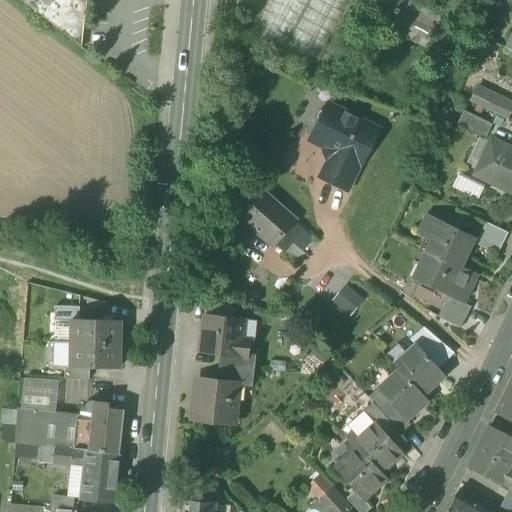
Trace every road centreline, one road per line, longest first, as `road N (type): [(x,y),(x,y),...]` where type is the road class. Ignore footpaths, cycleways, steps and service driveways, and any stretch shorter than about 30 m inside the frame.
road 1 (secondary): [(189,0),(145,511)]
road 2 (residential): [(511,328),(421,511)]
